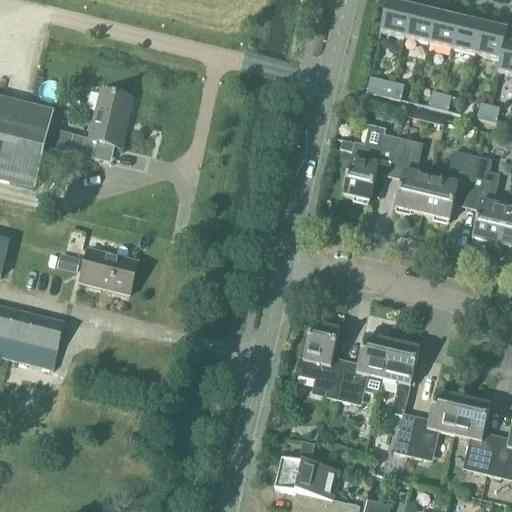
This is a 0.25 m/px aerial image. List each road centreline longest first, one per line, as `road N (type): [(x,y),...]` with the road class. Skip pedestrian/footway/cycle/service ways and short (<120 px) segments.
road 1 (track): [(0,14),(327,80)]
road 2 (tertiary): [(284,261),(347,0)]
road 3 (residential): [(511,314),(284,261)]
road 4 (tertiary): [(227,511),(262,359)]
